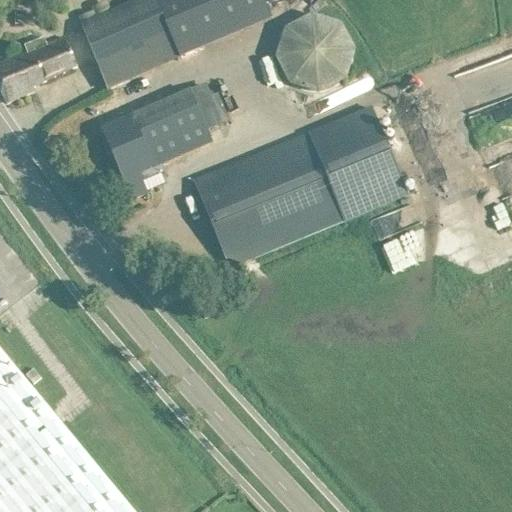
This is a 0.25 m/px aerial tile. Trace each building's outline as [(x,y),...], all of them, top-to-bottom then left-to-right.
[(108,92),(179,63),(153,0),(147,0),(82,26),(108,92)] [(356,40),(353,29),(326,23),(293,32),(286,58),(297,96),(327,103),(354,96),(358,81),(367,79),(371,63),(365,42),(356,40)] [(0,63),(0,92),(7,104),(35,92),(33,88),(77,68),(64,39),(45,44),(43,37),(24,47),(27,53),(0,63)] [(213,87),(256,74),(251,59),(209,72),(213,87)] [(343,222),(408,195),(372,110),(308,136),(194,183),(230,269),(343,222)] [(481,150),(511,139),(511,115),(510,111),(472,123),(481,150)] [(102,131),(116,163),(106,167),(123,205),(147,195),(143,183),(165,173),(154,147),(146,151),(132,118),(102,131)] [(397,275),(442,263),(434,233),(389,245),(397,275)] [(0,511),(132,511),(0,351),(0,511)]
